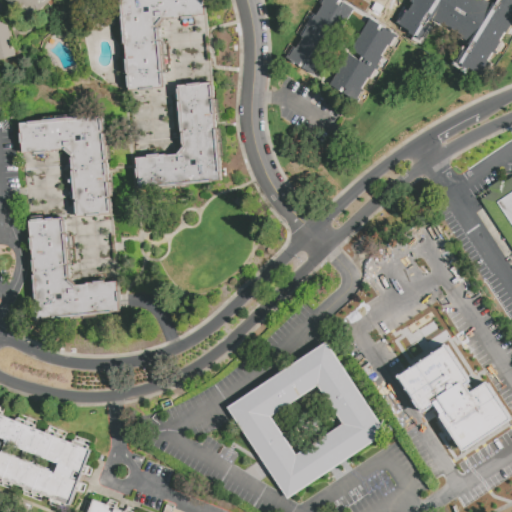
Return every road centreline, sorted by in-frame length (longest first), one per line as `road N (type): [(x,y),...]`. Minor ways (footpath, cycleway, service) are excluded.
road 1 (tertiary): [(0,378),(23,393),(66,402),(126,398),(173,382),(216,354),(375,204),(511,124)]
road 2 (tertiary): [(312,234),(225,317),(160,353),(75,364),(32,355),(0,335)]
road 3 (residential): [(312,234),(269,184),(253,145),(244,0)]
road 4 (tertiary): [(511,97),(406,152),(312,234)]
